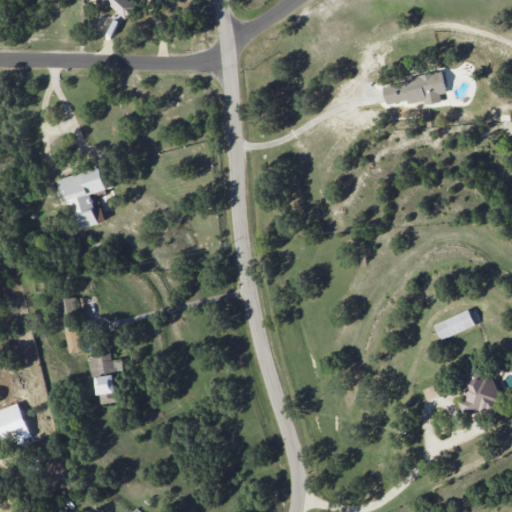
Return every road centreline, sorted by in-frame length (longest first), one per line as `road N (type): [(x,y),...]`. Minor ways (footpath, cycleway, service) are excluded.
road 1 (residential): [(221,0),(243,244),(298,459),(298,511)]
road 2 (residential): [(0,60),(206,62),(298,0)]
